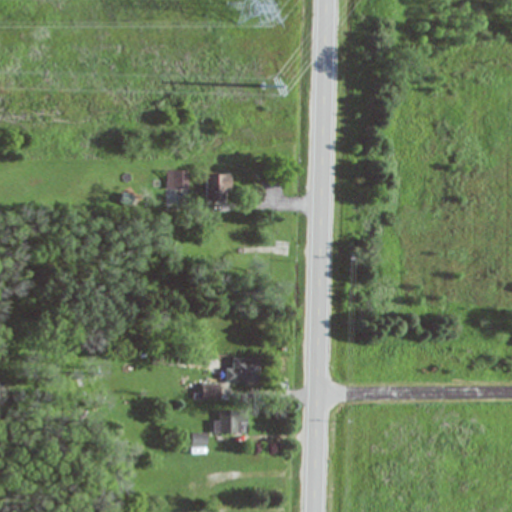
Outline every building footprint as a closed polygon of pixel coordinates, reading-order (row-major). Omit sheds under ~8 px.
[(166,188),(189,188),(189,170),(166,170),(166,188)] [(205,200),(230,200),(230,174),(205,174),(205,200)] [(258,358),(233,358),(233,368),(224,368),(224,382),(258,382),(258,358)] [(219,399),(219,383),(201,383),(201,399),(219,399)] [(213,411),(213,434),(237,434),(237,422),(245,422),(245,411),(213,411)]
